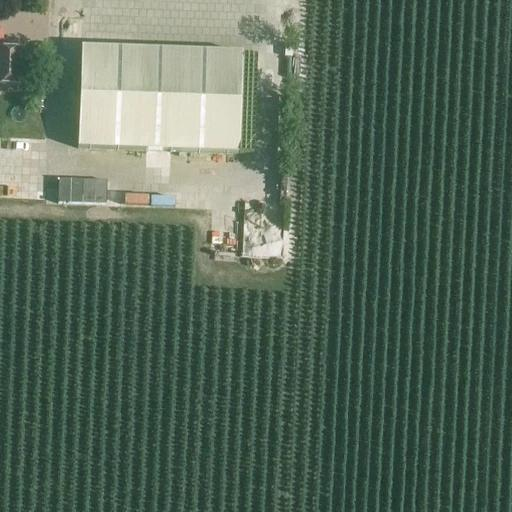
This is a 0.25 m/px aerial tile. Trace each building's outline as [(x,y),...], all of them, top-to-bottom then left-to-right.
[(241,56),(81,50),(77,151),(238,156),(241,56)] [(0,86),(20,87),(21,52),(0,51),(0,86)] [(11,188),(33,189),(33,180),(12,179),(11,188)] [(233,196),(205,194),(204,218),(231,220),(233,196)] [(236,240),(235,251),(261,252),(261,241),(236,240)]
